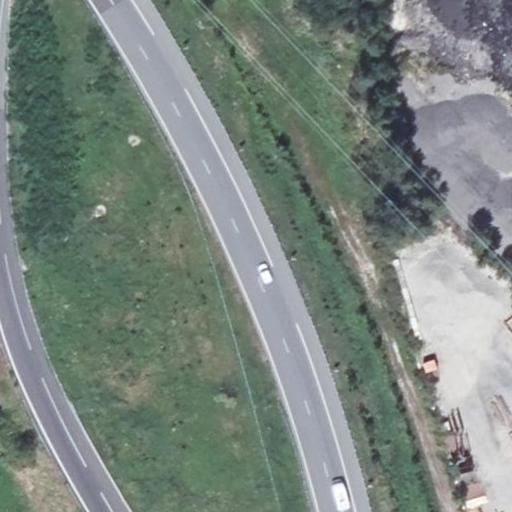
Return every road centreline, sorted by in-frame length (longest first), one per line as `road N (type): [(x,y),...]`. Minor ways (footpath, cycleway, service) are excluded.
road 1 (motorway): [(338,511),(261,282),(175,103),(112,0)]
road 2 (motorway): [(101,511),(49,418),(0,281)]
